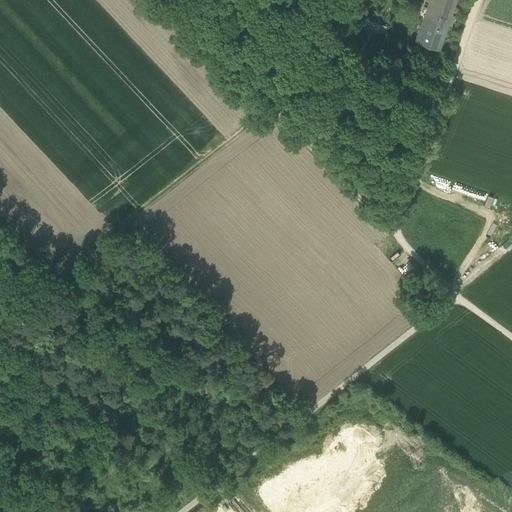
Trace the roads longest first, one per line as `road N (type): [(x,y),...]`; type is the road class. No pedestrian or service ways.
road 1 (track): [(0,326),(275,103)]
road 2 (unclassified): [(456,296),(184,511)]
road 3 (unclassified): [(477,0),(393,225),(456,296)]
